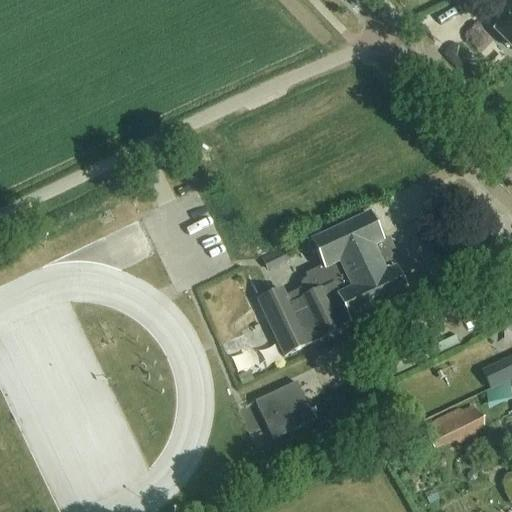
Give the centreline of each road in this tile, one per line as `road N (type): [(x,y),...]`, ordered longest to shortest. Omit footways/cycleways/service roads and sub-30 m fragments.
road 1 (unclassified): [(0,219),(388,36)]
road 2 (tertiary): [(511,161),(388,36)]
